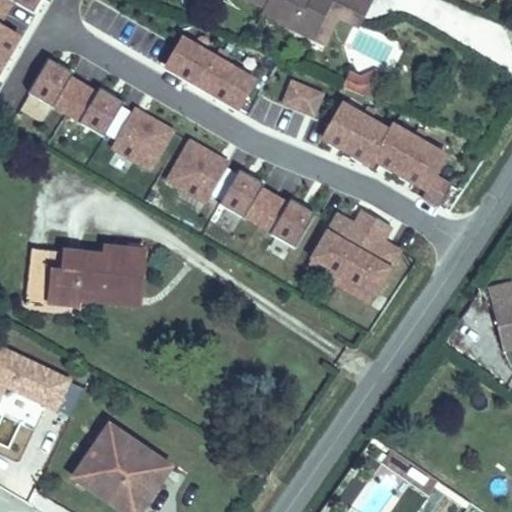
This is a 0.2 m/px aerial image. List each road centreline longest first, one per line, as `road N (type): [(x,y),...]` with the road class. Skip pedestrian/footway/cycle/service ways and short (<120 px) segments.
road 1 (residential): [(474,237),(449,233),(236,135),(58,31)]
road 2 (tertiary): [(285,511),(474,237)]
